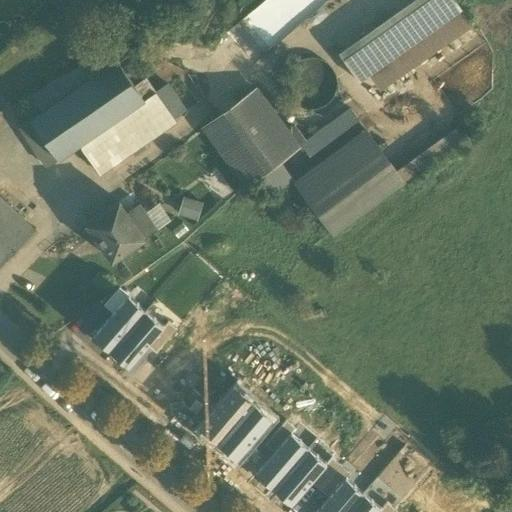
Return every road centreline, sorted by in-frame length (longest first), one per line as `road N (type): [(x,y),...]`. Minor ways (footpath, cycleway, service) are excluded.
road 1 (residential): [(60,339),(267,511)]
road 2 (residential): [(201,511),(0,333)]
